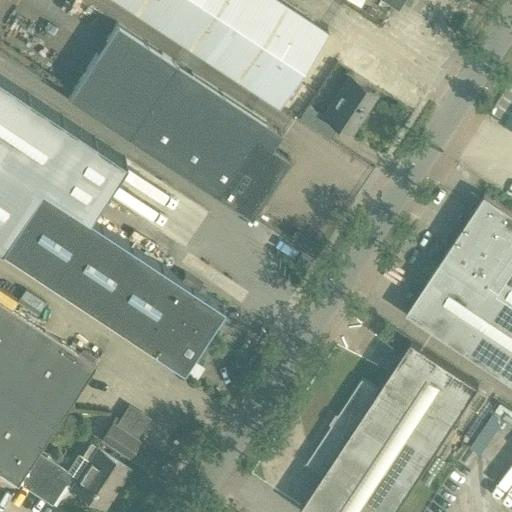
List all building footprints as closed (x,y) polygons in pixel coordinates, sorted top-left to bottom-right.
[(122,0),(277,103),(326,29),(282,0),(122,0)] [(281,131),(116,22),(67,95),(250,216),(290,156),(272,144),(281,131)] [(0,245),(182,366),(192,351),(198,355),(209,339),(203,334),(223,304),(194,285),(198,280),(184,271),(180,276),(87,214),(125,157),(0,74),(0,245)] [(307,104),(298,117),(329,137),(337,125),(351,133),(377,93),(348,74),(322,113),(307,104)] [(474,208),(469,216),(461,227),(465,230),(457,242),(453,239),(406,311),(511,381),(511,211),(484,193),(483,193),(497,202),(487,216),(474,208)] [(294,262),(305,270),(313,258),(301,251),(294,262)] [(0,384),(38,409),(33,417),(50,429),(95,362),(0,299),(0,384)] [(362,377),(338,414),(339,415),(332,425),(331,424),(306,462),(323,473),(301,506),(310,511),(393,511),(478,383),(411,339),(378,388),(362,377)] [(0,384),(0,469),(16,480),(37,449),(50,429),(33,417),(38,409),(0,384)] [(128,456),(139,439),(112,421),(100,438),(128,456)] [(76,475),(37,449),(16,480),(51,503),(64,482),(104,508),(131,467),(90,441),(81,455),(87,459),(76,475)] [(511,444),(490,478),(505,489),(500,498),(511,505),(511,444)]
